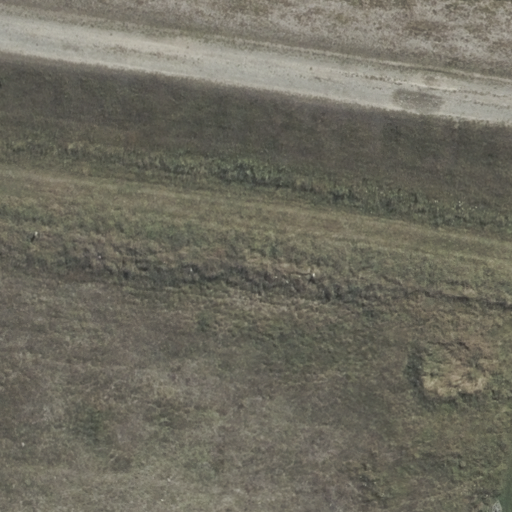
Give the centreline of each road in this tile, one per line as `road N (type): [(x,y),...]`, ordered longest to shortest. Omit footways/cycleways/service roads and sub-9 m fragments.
road 1 (track): [(0,21),(511,98)]
road 2 (track): [(0,200),(511,273)]
